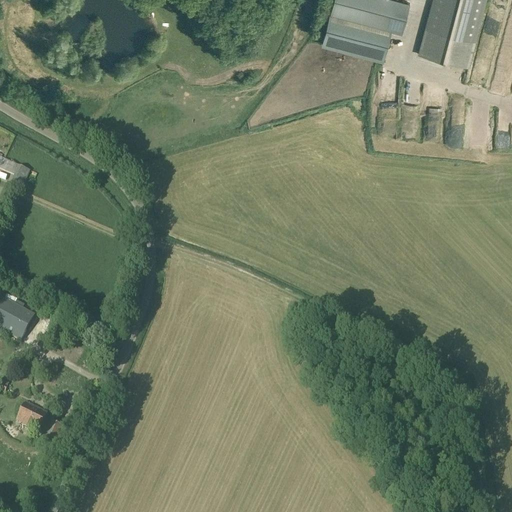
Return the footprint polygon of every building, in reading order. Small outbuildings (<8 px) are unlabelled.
[(399,0),(333,0),(321,45),(382,61),(390,30),(402,33),(410,3),(399,0)] [(433,0),(419,54),(468,67),(486,0),(433,0)] [(0,170),(14,176),(10,185),(21,191),(26,181),(30,172),(18,167),(0,158),(0,170)] [(1,299),(0,301),(0,331),(20,343),(35,317),(1,299)] [(38,432),(47,415),(25,404),(16,421),(38,432)] [(61,451),(70,431),(50,422),(45,433),(43,432),(39,443),(47,448),(48,446),(61,451)]
